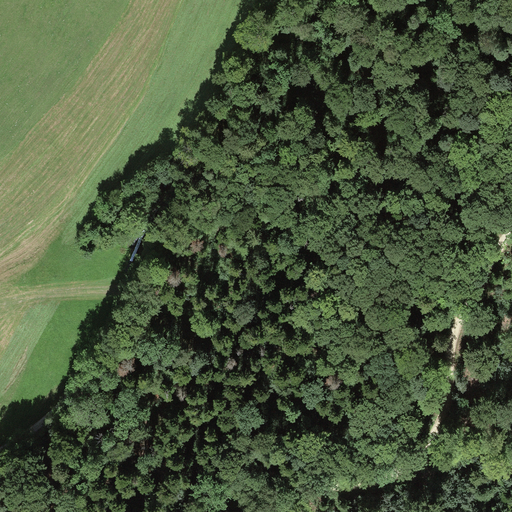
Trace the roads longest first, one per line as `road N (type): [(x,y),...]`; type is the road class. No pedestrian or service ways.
road 1 (track): [(268,0),(144,226),(122,295),(73,392),(0,451)]
road 2 (track): [(511,226),(453,334),(448,400),(434,433),(386,478),(308,492),(274,511)]
road 3 (track): [(122,295),(308,492)]
